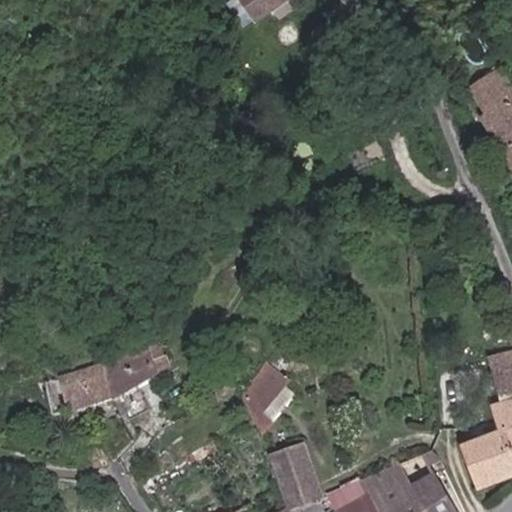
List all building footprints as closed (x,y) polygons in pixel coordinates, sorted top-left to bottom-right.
[(241,0),(260,28),(301,0),(241,0)] [(489,119),(511,154),(511,75),(509,72),(477,92),(493,116),(489,119)] [(493,277),(488,263),(470,271),(475,285),(493,277)] [(150,344),(111,364),(124,399),(166,375),(160,364),(172,357),(164,344),(154,350),(150,344)] [(511,352),(495,357),(508,402),(511,401),(511,352)] [(111,364),(67,378),(80,416),(124,399),(111,364)] [(248,396),(258,420),(270,434),(278,422),(269,409),(292,378),(276,364),(248,396)] [(511,401),(508,402),(498,406),(507,433),(511,446),(511,401)] [(484,491),(511,481),(511,446),(507,433),(469,446),(484,491)] [(308,446),(276,456),(297,511),(330,498),(308,446)] [(434,470),(443,464),(437,454),(428,460),(434,470)] [(462,511),(440,474),(417,484),(406,464),(365,482),(383,511),(462,511)] [(383,511),(365,482),(330,498),(297,511),(383,511)]
